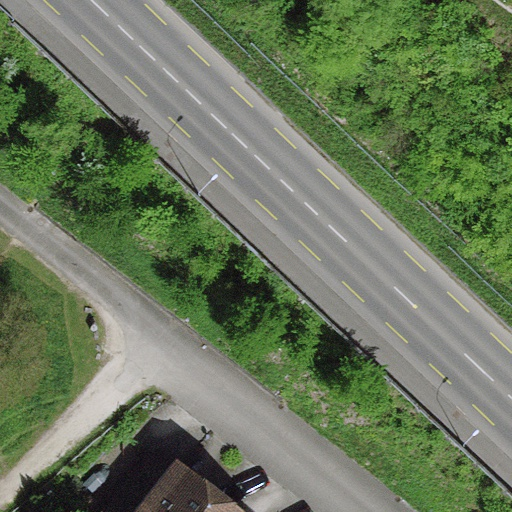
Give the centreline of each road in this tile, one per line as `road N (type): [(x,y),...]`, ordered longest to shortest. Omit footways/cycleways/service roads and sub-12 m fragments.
road 1 (secondary): [(93,0),(511,401)]
road 2 (residential): [(359,511),(157,340)]
road 3 (track): [(0,487),(157,340)]
